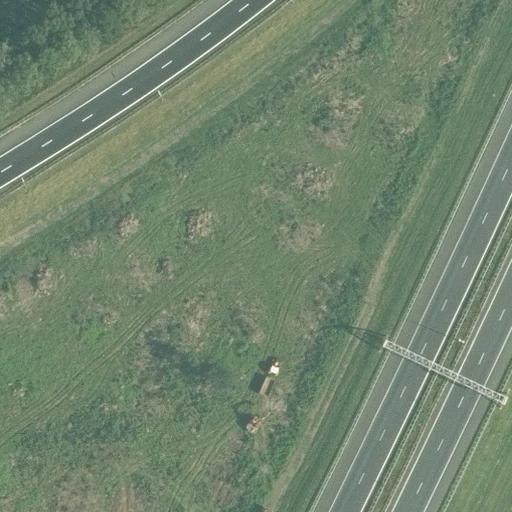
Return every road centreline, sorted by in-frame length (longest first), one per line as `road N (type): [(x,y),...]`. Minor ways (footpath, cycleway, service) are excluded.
road 1 (motorway): [(511,158),(343,511)]
road 2 (motorway): [(245,0),(107,102),(0,168)]
road 3 (motorway): [(407,511),(511,290)]
